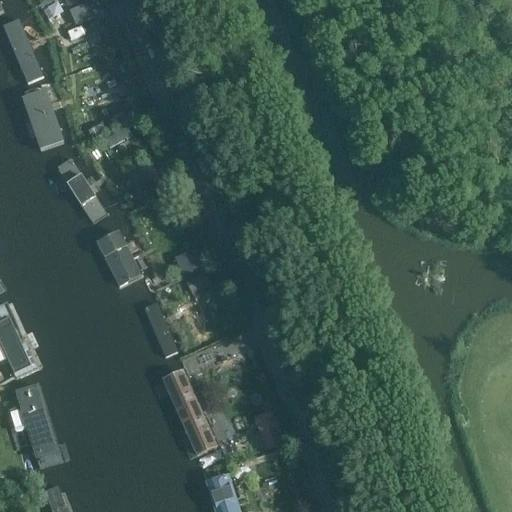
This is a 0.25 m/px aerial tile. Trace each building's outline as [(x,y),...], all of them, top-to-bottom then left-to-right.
[(93,18),(85,0),(63,0),(75,25),(93,18)] [(4,32),(29,88),(45,81),(21,25),(4,32)] [(23,105),(41,159),(66,150),(48,96),(23,105)] [(99,106),(84,110),(87,123),(102,119),(99,106)] [(103,126),(88,133),(91,138),(105,131),(103,126)] [(74,158),(57,169),(95,234),(113,223),(74,158)] [(132,178),(138,191),(152,184),(144,166),(134,171),(136,176),(132,178)] [(171,202),(156,209),(163,225),(178,218),(171,202)] [(103,243),(132,297),(148,289),(119,234),(103,243)] [(199,253),(175,263),(180,274),(204,265),(199,253)] [(212,286),(204,270),(185,279),(192,295),(212,286)] [(140,318),(160,367),(180,359),(160,309),(140,318)] [(33,378),(10,313),(0,317),(0,360),(9,386),(33,378)] [(162,385),(194,464),(218,454),(187,375),(162,385)] [(43,391),(17,398),(38,472),(64,465),(43,391)] [(266,451),(277,447),(283,445),(272,413),(264,416),(254,420),(266,451)] [(205,480),(214,511),(240,511),(229,472),(205,480)] [(72,511),(65,490),(47,497),(52,511),(72,511)]
